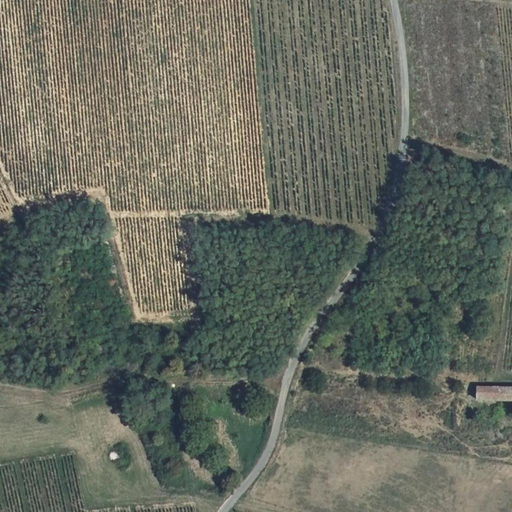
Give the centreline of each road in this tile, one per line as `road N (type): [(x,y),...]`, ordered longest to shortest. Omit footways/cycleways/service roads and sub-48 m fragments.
road 1 (unclassified): [(394,0),(404,128),(389,206),(298,351),(265,459),(222,511)]
road 2 (track): [(0,386),(52,394),(141,377),(287,377)]
